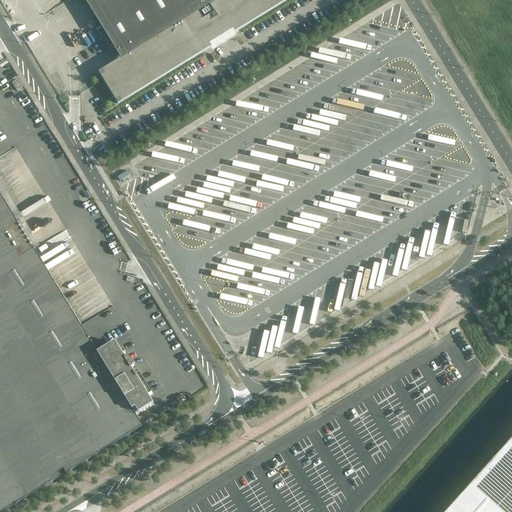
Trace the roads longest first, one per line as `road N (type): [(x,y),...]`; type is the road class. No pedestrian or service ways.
road 1 (unclassified): [(222,417),(219,382),(0,25)]
road 2 (tertiary): [(222,417),(511,239)]
road 3 (unclassified): [(511,164),(411,0)]
road 4 (tertiary): [(62,511),(222,417)]
